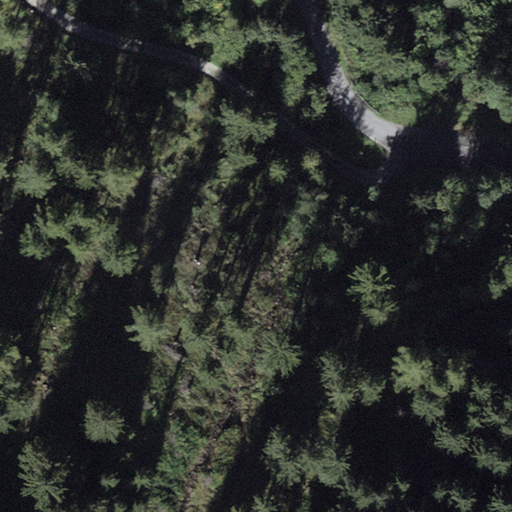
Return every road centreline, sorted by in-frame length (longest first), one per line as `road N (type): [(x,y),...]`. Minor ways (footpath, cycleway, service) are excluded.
road 1 (track): [(36,0),(80,28),(206,67),(347,171),(390,172),(418,139)]
road 2 (unclassified): [(304,0),(341,92),(363,120),(418,139),(511,154)]
